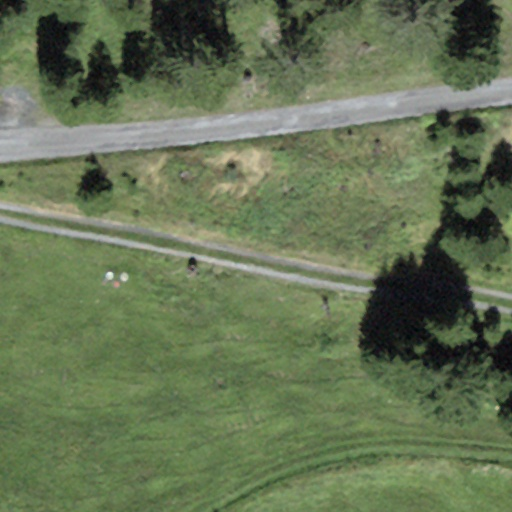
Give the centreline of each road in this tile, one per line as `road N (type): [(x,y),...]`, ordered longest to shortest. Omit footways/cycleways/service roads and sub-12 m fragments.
road 1 (track): [(0,215),(511,304)]
road 2 (unclassified): [(0,140),(511,81)]
